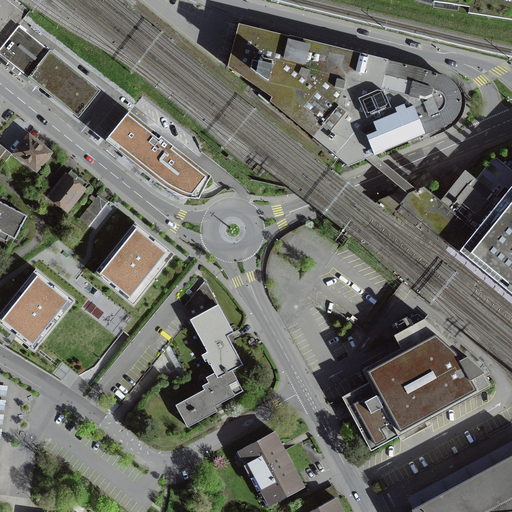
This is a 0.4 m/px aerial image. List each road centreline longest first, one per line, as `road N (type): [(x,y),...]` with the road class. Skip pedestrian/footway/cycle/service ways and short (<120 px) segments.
road 1 (residential): [(0,355),(157,458),(182,456),(304,394)]
road 2 (primary): [(0,84),(166,216),(210,231)]
road 3 (primary): [(255,224),(493,127)]
road 4 (tertiary): [(220,0),(464,64)]
road 5 (tertiary): [(304,394),(238,252)]
road 6 (tertiary): [(370,511),(304,394)]
